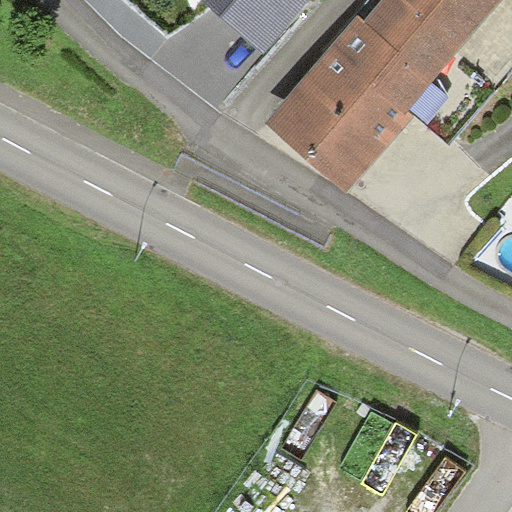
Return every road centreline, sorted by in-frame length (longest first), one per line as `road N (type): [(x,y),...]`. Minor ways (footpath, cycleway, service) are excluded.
road 1 (tertiary): [(0,136),(511,393)]
road 2 (residential): [(511,310),(189,127),(44,0)]
